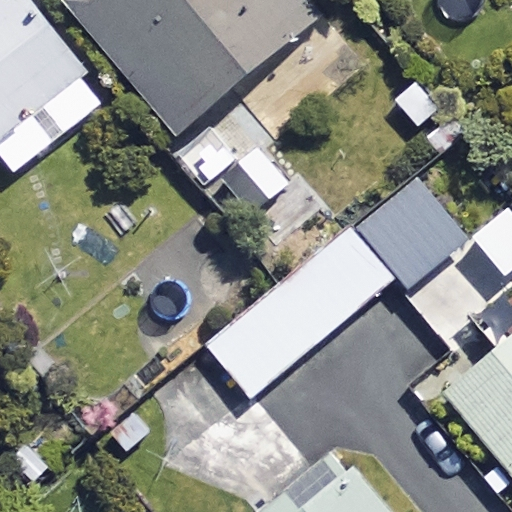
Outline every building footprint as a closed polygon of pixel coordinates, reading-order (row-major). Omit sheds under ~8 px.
[(102,103),(21,0),(0,0),(0,161),(10,174),(102,103)] [(314,20),(298,0),(72,0),(52,16),(158,147),(314,20)] [(487,40),(458,0),(409,0),(401,6),(446,69),(487,40)] [(288,190),(253,149),(211,185),(246,226),(288,190)] [(392,280),(349,229),(205,348),(247,399),(392,280)] [(511,334),(439,396),(511,482),(511,334)] [(384,511),(348,469),(297,511),(288,511),(278,499),(262,511),(384,511)]
